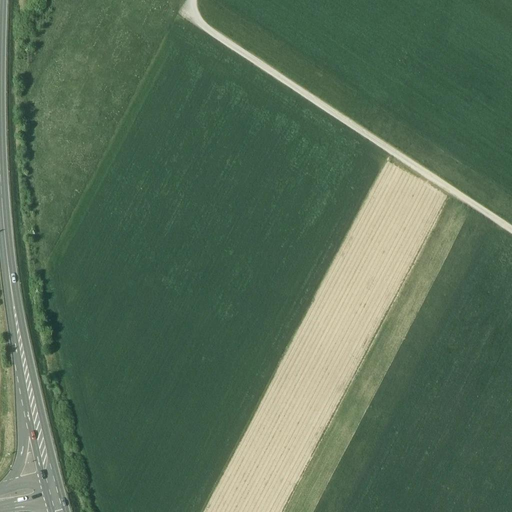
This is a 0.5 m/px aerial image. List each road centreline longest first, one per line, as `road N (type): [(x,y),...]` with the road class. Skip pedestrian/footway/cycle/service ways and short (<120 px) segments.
road 1 (track): [(511,504),(46,229)]
road 2 (track): [(194,0),(187,14),(511,231)]
road 3 (primary): [(0,154),(26,385)]
